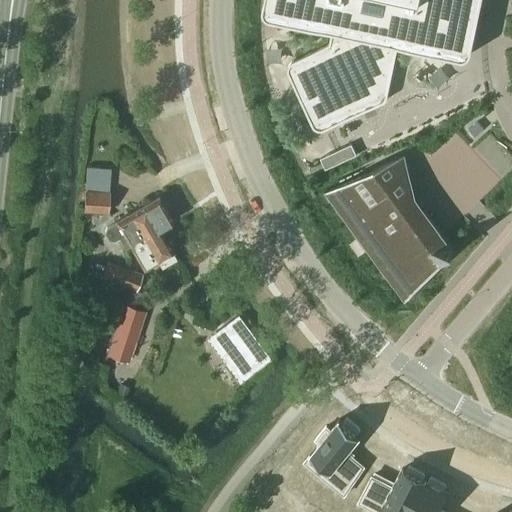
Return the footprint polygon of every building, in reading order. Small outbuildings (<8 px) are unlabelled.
[(265,0),(264,6),(263,9),(264,12),(266,15),(268,17),(271,18),(288,21),(294,22),(314,27),(332,31),(331,37),(330,44),(306,55),(294,60),(292,61),(290,64),(289,65),(288,67),(288,69),(288,71),(289,73),(299,96),(312,122),(313,124),(314,127),(317,129),(319,130),(322,130),(325,129),(327,128),(376,105),(382,103),(384,102),(385,101),(386,99),(387,97),(388,95),(398,45),(399,45),(403,45),(444,54),(460,58),(463,58),(466,57),(469,55),(471,53),(472,50),(482,0),(265,0)] [(352,144),(336,151),(341,162),(357,155),(357,154),(352,144)] [(336,151),(321,158),(326,169),(341,162),(336,151)] [(405,154),(325,191),(405,301),(454,248),(416,196),(399,160),(406,156),(405,154)] [(85,190),(83,210),(107,212),(109,192),(85,190)] [(106,227),(105,233),(109,239),(114,240),(118,238),(124,248),(130,245),(159,228),(172,221),(158,196),(145,204),(116,221),(106,227)] [(159,228),(130,245),(144,269),(157,261),(161,267),(175,259),(171,253),(173,252),(159,228)] [(124,285),(130,270),(119,266),(114,281),(124,285)] [(136,290),(142,275),(130,270),(124,285),(136,290)] [(127,360),(143,311),(124,304),(108,354),(127,360)] [(209,337),(242,381),(275,356),(242,312),(209,337)] [(319,444),(305,461),(344,494),(364,465),(347,451),(360,436),(356,433),(360,428),(347,417),(343,422),(339,419),(331,429),(326,426),(315,439),(319,444)] [(373,475),(359,502),(378,511),(408,511),(425,479),(423,478),(425,474),(409,465),(406,470),(403,468),(394,486),(373,475)] [(428,481),(425,479),(408,511),(445,511),(438,508),(447,491),(443,489),(446,484),(431,476),(428,481)]
